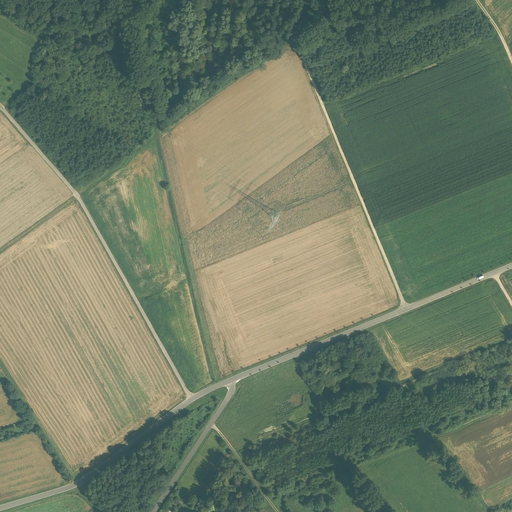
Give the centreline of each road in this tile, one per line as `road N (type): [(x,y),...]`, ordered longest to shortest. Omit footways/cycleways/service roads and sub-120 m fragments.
road 1 (track): [(405,309),(297,41),(357,0)]
road 2 (track): [(191,399),(80,199),(0,106)]
road 3 (unclassified): [(230,381),(511,265)]
road 4 (track): [(297,41),(79,198)]
road 5 (unclassified): [(0,509),(81,481),(191,399),(230,381)]
road 6 (track): [(395,511),(357,465),(511,405)]
road 7 (track): [(103,511),(0,363)]
road 8 (residential): [(230,381),(230,394),(154,511)]
